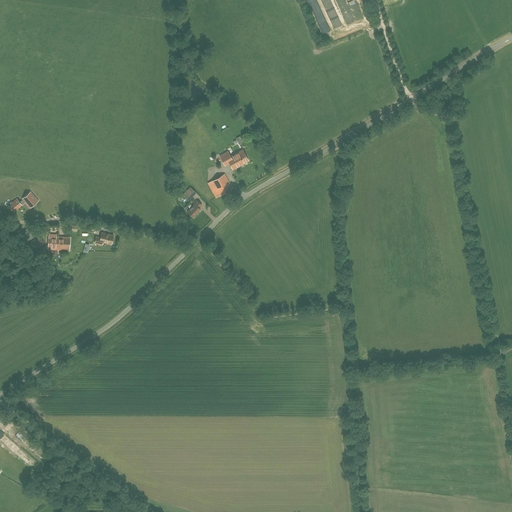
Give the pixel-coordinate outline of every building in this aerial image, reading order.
[(227,152),(219,156),(225,166),(229,163),(233,169),(248,161),(242,150),(230,157),(227,152)] [(223,194),(232,189),(233,188),(225,174),(215,179),(208,183),(215,198),(223,194)] [(190,187),(182,195),(188,200),(195,192),(190,187)] [(64,190),(50,191),(51,210),(57,209),(57,201),(60,201),(60,198),(64,197),(64,190)] [(33,199),(28,193),(22,198),(22,199),(19,202),(16,198),(8,205),(13,212),(22,205),(21,204),(24,201),(25,203),(25,202),(27,204),(26,204),(29,208),(38,201),(35,197),(33,199)] [(197,201),(194,203),(195,204),(187,212),(193,217),(196,214),(195,214),(197,212),(197,213),(200,210),(199,208),(201,206),(197,201)] [(16,237),(22,234),(18,225),(12,228),(16,237)] [(102,245),(103,242),(111,244),(113,235),(102,233),(101,237),(96,236),(94,243),(102,245)] [(70,237),(56,237),(56,234),(49,234),(48,249),(54,250),(54,249),(57,249),(57,250),(69,251),(70,237)] [(39,238),(37,236),(28,244),(34,252),(44,244),(42,242),(44,241),(41,237),(39,238)] [(39,255),(45,263),(49,261),(44,252),(39,255)]
